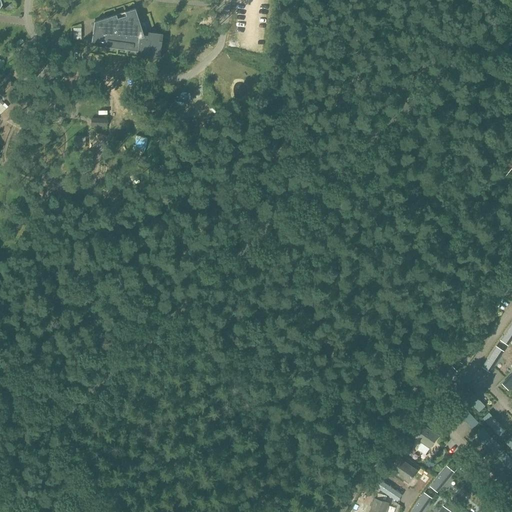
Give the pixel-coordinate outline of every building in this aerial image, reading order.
[(139,21),(135,8),(94,22),(91,45),(146,52),(145,58),(159,59),(162,34),(148,32),(148,35),(140,34),(140,31),(137,22),(139,21)] [(17,87),(9,79),(0,88),(0,96),(4,101),(17,87)] [(26,121),(11,112),(6,121),(22,130),(26,121)] [(137,115),(137,125),(148,125),(156,125),(157,116),(137,115)] [(92,118),(91,127),(108,127),(108,118),(92,118)] [(511,269),(508,267),(495,290),(503,294),(511,278),(511,269)] [(479,316),(471,328),(479,333),(487,320),(479,316)] [(511,321),(500,340),(507,345),(511,337),(511,321)] [(497,344),(484,364),(491,369),(505,349),(497,344)] [(461,346),(453,358),(461,363),(469,351),(461,346)] [(450,365),(439,375),(446,382),(457,371),(450,365)] [(511,372),(501,383),(508,390),(511,385),(511,372)] [(467,389),(461,395),(478,412),(484,406),(467,389)] [(460,405),(454,411),(471,428),(477,423),(460,405)] [(488,413),(482,419),(499,436),(505,431),(488,413)] [(418,423),(410,435),(429,448),(438,436),(418,423)] [(482,428),(476,434),(493,452),(499,446),(482,428)] [(408,442),(401,453),(406,456),(413,445),(408,442)] [(511,461),(504,452),(498,458),(511,472),(511,461)] [(397,458),(388,470),(408,483),(416,471),(397,458)] [(466,463),(459,470),(479,487),(485,480),(466,463)] [(445,467),(428,487),(436,493),(452,473),(445,467)] [(380,481),(376,488),(397,502),(401,495),(380,481)] [(423,493),(409,511),(420,511),(430,499),(423,493)] [(491,493),(484,501),(495,511),(509,511),(511,511),(491,493)] [(374,498),(369,511),(385,511),(388,503),(374,498)]
